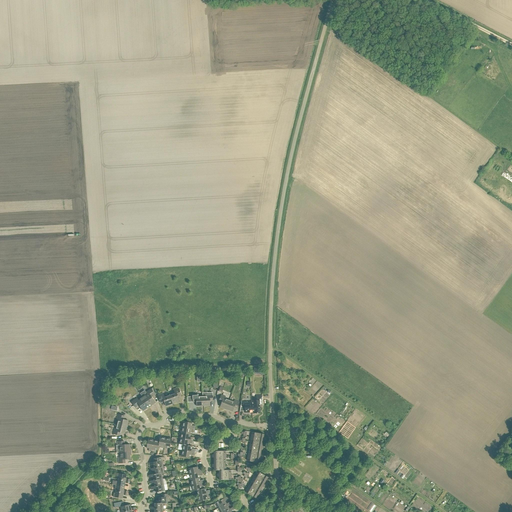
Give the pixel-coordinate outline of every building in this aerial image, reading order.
[(144,390),(140,393),(142,396),(149,407),(151,406),(151,405),(155,402),(151,397),(155,394),(150,388),(145,391),(144,390)] [(169,395),(173,404),(179,401),(178,397),(181,396),(178,388),(173,389),(175,393),(169,395)] [(164,402),(166,406),(173,404),(169,395),(164,397),(163,393),(158,395),(161,403),(164,402)] [(203,396),(203,406),(210,406),(210,401),(213,401),(213,393),(208,393),(203,393),(203,396)] [(196,402),(197,406),(203,406),(203,396),(198,396),(198,395),(193,395),(193,402),(196,402)] [(220,407),(226,409),(230,400),(225,399),(226,397),(221,395),(219,402),(221,403),(220,407)] [(136,397),(131,401),(135,407),(139,405),(143,411),(147,408),(149,407),(142,396),(139,398),(140,398),(138,399),(136,397)] [(252,402),(252,414),(260,413),(260,404),(263,404),(262,396),(256,397),(256,400),(254,400),(254,404),(252,404),(252,402)] [(226,409),(232,412),(234,408),(237,409),(239,402),(234,400),(234,402),(230,400),(226,409)] [(252,413),(252,414),(252,402),(247,403),(247,402),(241,402),(241,407),(244,407),(245,413),(252,413)] [(117,424),(126,427),(128,420),(124,419),(124,416),(118,414),(116,420),(118,420),(117,424)] [(183,422),(182,427),(195,430),(195,426),(191,426),(192,423),(183,422)] [(113,434),(120,435),(120,432),(125,433),(126,427),(117,424),(116,429),(114,429),(113,434)] [(252,432),(250,442),(262,444),(263,441),(264,441),(264,438),(263,438),(264,434),(252,432)] [(154,440),(152,450),(155,451),(155,450),(158,450),(160,437),(159,441),(154,440)] [(160,437),(158,450),(159,446),(161,446),(160,448),(164,448),(166,438),(160,437)] [(120,452),(130,451),(129,444),(124,445),(124,441),(117,441),(117,445),(116,445),(117,453),(120,452)] [(250,442),(249,451),(261,453),(261,450),(262,450),(263,447),(262,447),(262,444),(250,442)] [(183,445),(182,450),(195,453),(195,449),(191,449),(192,446),(188,446),(179,444),(183,445)] [(118,458),(119,463),(125,463),(125,459),(130,459),(130,451),(120,452),(121,457),(118,458)] [(214,461),(226,460),(226,451),(214,451),(214,454),(212,455),(212,457),(214,457),(214,461)] [(247,461),(259,463),(259,459),(261,460),(261,457),(260,457),(261,453),(249,451),(247,461)] [(154,468),(163,466),(162,457),(153,459),(153,462),(149,463),(150,465),(154,465),(154,468)] [(219,470),(226,470),(226,460),(214,461),(214,464),(213,464),(213,467),(214,467),(214,470),(219,470)] [(219,476),(219,480),(231,480),(231,470),(226,470),(219,470),(219,474),(218,474),(218,476),(219,476)] [(257,471),(255,475),(265,481),(267,478),(268,479),(269,478),(257,471)] [(118,478),(118,479),(130,481),(130,479),(126,479),(127,475),(117,473),(116,477),(118,478)] [(255,475),(250,483),(260,489),(262,486),(263,487),(265,485),(264,484),(265,481),(255,475)] [(245,492),(255,498),(257,495),(259,496),(260,493),(259,493),(260,489),(250,483),(245,492)] [(116,491),(127,493),(128,491),(124,490),(124,487),(115,485),(114,489),(116,489),(116,491)] [(197,496),(198,502),(207,500),(207,498),(211,497),(210,494),(197,496)] [(216,503),(219,508),(230,502),(226,504),(225,501),(228,499),(227,497),(216,503)] [(154,509),(163,509),(163,504),(159,501),(154,501),(154,507),(150,507),(150,510),(154,510),(154,509)] [(219,508),(220,511),(224,511),(233,507),(229,509),(228,506),(231,504),(230,502),(219,508)]
